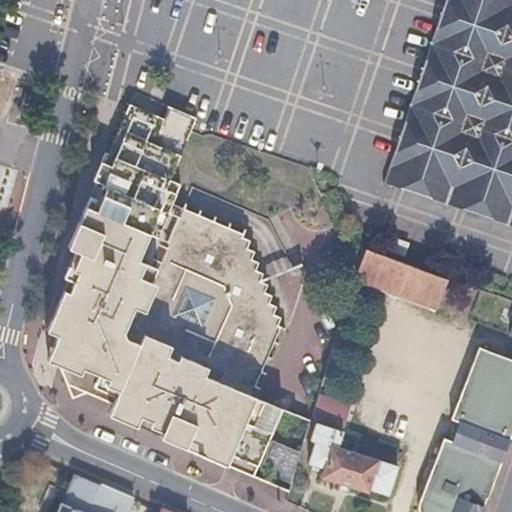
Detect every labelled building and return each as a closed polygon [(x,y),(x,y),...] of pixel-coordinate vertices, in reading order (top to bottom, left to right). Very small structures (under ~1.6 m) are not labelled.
[(511,0),(445,0),(443,6),(442,10),(440,14),(436,28),(422,68),(420,72),(419,76),(400,130),(399,134),(398,137),(382,184),(395,188),(399,190),(404,191),(426,199),(430,200),(434,202),(457,209),(461,211),(465,212),(477,216),(488,220),(491,221),(496,223),(511,228),(511,0)] [(194,118),(165,105),(160,116),(126,102),(85,209),(69,248),(79,253),(47,331),(58,336),(53,350),(55,356),(58,363),(82,372),(90,388),(105,383),(119,389),(114,402),(166,424),(162,434),(228,462),(256,393),(254,392),(258,383),(254,381),(280,321),(277,320),(281,313),(274,310),(277,303),(269,299),(272,292),(264,288),(267,280),(260,277),(264,268),(257,265),(260,257),(252,253),(255,247),(247,243),(249,236),(241,232),(242,229),(172,200),(180,181),(170,177),(190,129),(194,118)] [(446,278),(369,248),(358,279),(435,310),(446,278)] [(408,309),(400,331),(456,351),(464,328),(408,309)] [(372,323),(354,380),(379,388),(397,331),(372,323)] [(511,426),(511,324),(508,335),(511,336),(511,361),(477,348),(451,420),(460,424),(453,444),(443,440),(418,503),(418,511),(478,511),(499,460),(489,456),(496,437),(506,441),(511,426)] [(256,393),(228,462),(238,466),(256,473),(259,466),(275,428),(284,406),(266,398),(256,393)] [(315,414),(346,422),(352,402),(320,393),(315,414)] [(343,428),(315,419),(309,436),(314,438),(307,461),(323,467),(321,475),(366,489),(367,486),(386,492),(396,464),(338,445),(343,428)] [(303,439),(275,428),(259,466),(290,479),(303,439)] [(60,505),(76,511),(88,511),(99,485),(73,473),(60,505)] [(99,485),(88,511),(127,511),(133,499),(99,485)]
